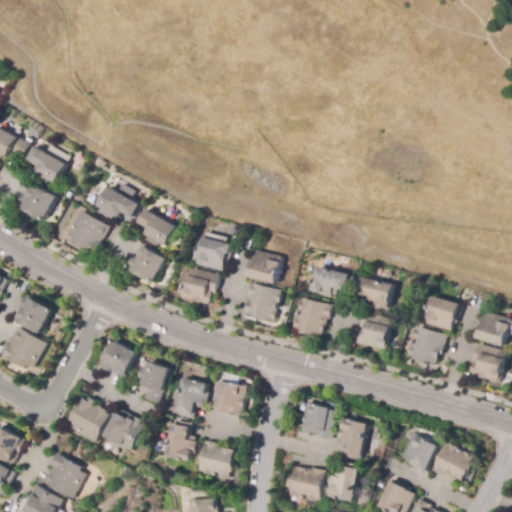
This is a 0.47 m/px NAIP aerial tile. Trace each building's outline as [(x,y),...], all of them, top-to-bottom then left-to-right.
[(5,158),(0,155),(0,127),(32,145),(25,158),(13,152),(10,158),(6,156),(5,158)] [(58,184),(53,181),(51,184),(39,177),(41,174),(38,172),(41,166),(31,160),(38,147),(69,165),(58,184)] [(46,221),(21,207),(23,203),(22,202),(26,195),(27,195),(30,191),(32,193),(35,186),(36,187),(37,185),(60,196),(46,221)] [(116,218),(106,213),(108,209),(102,206),(111,188),(142,206),(136,217),(124,211),(121,217),(118,215),(116,218)] [(97,256),(73,242),(75,238),(70,235),(83,211),(112,227),(105,240),(104,239),(102,243),(105,245),(101,252),(100,251),(97,256)] [(169,245),(163,242),(161,245),(151,239),(152,236),(149,234),(152,228),(142,223),(148,211),(178,227),(169,245)] [(226,271),(200,265),(200,264),(199,263),(205,238),(234,244),(232,252),(233,253),(230,263),(228,262),(226,271)] [(156,282),(131,269),(143,246),(168,260),(156,282)] [(278,284),(250,277),(254,260),(256,260),(258,251),(283,257),(283,258),(284,258),(278,284)] [(332,298),(320,295),(321,292),(313,291),(319,267),(352,275),(351,276),(355,277),(351,292),(339,289),(337,296),(333,295),(332,298)] [(212,305),(185,298),(191,275),(192,276),(194,269),(222,275),(218,292),(215,292),(214,294),(216,295),(214,302),(213,302),(212,305)] [(0,275),(10,281),(4,292),(5,293),(0,300),(0,275)] [(383,310),(370,307),(371,303),(366,302),(368,296),(356,294),(360,278),(364,279),(364,278),(396,285),(391,309),(383,307),(383,310)] [(269,321),(256,318),(257,316),(248,314),(252,298),(250,297),(253,283),(283,291),(282,294),(283,294),(281,303),(280,303),(278,311),(279,311),(277,321),(269,319),(269,321)] [(42,334),(20,321),(21,319),(20,318),(26,308),(23,306),(28,299),(31,295),(56,310),(42,334)] [(453,331),(428,324),(429,323),(427,322),(435,297),(464,305),(459,324),(456,323),(453,331)] [(325,335),(316,333),(315,334),(310,333),(310,335),(303,333),(303,330),(296,328),(302,301),(303,301),(304,298),(334,305),(331,320),(329,319),(328,326),(327,325),(325,335)] [(511,324),(505,347),(478,338),(480,329),(483,330),(484,326),(480,325),(482,319),(485,320),(487,312),(511,320),(511,324)] [(389,350),(359,343),(362,330),(363,331),(364,328),(361,327),(365,313),(394,320),(389,340),(391,341),(389,350)] [(27,369),(5,356),(8,351),(5,349),(8,343),(11,345),(21,327),(49,344),(35,368),(29,365),(27,369)] [(429,364),(424,363),(424,361),(417,359),(418,358),(410,356),(418,329),(419,330),(420,327),(449,335),(446,347),(447,347),(444,355),(441,354),(439,362),(438,364),(430,362),(429,364)] [(127,379),(105,367),(107,364),(105,363),(117,340),(141,354),(127,379)] [(501,382),(474,375),(475,372),(474,372),(476,364),(478,364),(478,362),(475,361),(480,344),(508,352),(506,359),(507,360),(501,382)] [(161,404),(147,399),(151,386),(145,384),(146,380),(143,379),(147,367),(151,368),(153,362),(174,369),(161,404)] [(195,419),(179,416),(187,379),(211,384),(209,391),(211,392),(209,405),(205,404),(204,408),(198,407),(195,419)] [(233,415),(214,410),(221,381),(245,387),(246,384),(252,386),(245,414),(242,413),(242,415),(234,413),(233,415)] [(98,442),(73,428),(76,422),(73,420),(85,398),(90,401),(92,398),(98,401),(97,405),(101,407),(101,406),(114,413),(98,442)] [(335,440),(320,436),(320,434),(305,431),(312,402),(319,403),(318,406),(342,412),(335,440)] [(133,451),(125,446),(124,448),(115,443),(117,441),(107,436),(122,409),(138,418),(138,417),(145,421),(143,424),(147,426),(133,451)] [(363,460),(346,455),(349,445),(345,444),(346,440),(342,439),(345,426),(347,426),(349,418),(373,425),(363,460)] [(195,459),(169,452),(178,420),(194,424),(191,436),(197,437),(196,441),(199,442),(195,459)] [(14,464),(0,455),(0,432),(3,427),(27,441),(14,464)] [(429,473),(412,464),(413,462),(405,457),(418,433),(443,447),(429,473)] [(229,479),(199,473),(206,441),(221,445),(220,447),(236,451),(234,459),(235,460),(234,464),(235,465),(233,473),(231,472),(229,479)] [(464,482),(447,475),(446,476),(436,471),(450,443),(468,453),(468,452),(478,457),(474,463),(477,465),(473,472),(472,472),(469,476),(468,475),(464,482)] [(74,498),(46,483),(53,471),(54,472),(57,467),(53,465),(57,459),(58,460),(60,455),(83,468),(81,472),(87,475),(74,498)] [(354,502),(328,496),(333,475),(337,476),(337,472),(343,474),(345,462),(362,465),(354,502)] [(0,495),(0,464),(16,473),(10,485),(11,485),(5,496),(1,494),(0,495)] [(316,502),(307,500),(307,498),(300,497),(299,498),(289,496),(291,488),(288,487),(290,481),(291,481),(292,475),(295,475),(296,467),(306,469),(306,468),(313,469),(313,468),(327,471),(320,502),(316,501),(316,502)] [(408,511),(391,511),(380,506),(394,479),(407,485),(407,487),(409,489),(409,490),(417,495),(408,511)] [(25,511),(24,511),(31,500),(33,501),(35,497),(33,496),(38,486),(64,500),(59,509),(61,510),(59,511),(25,511)] [(440,511),(412,511),(419,498),(432,504),(430,507),(440,511)] [(191,511),(191,500),(217,500),(217,507),(221,507),(221,511),(191,511)]
